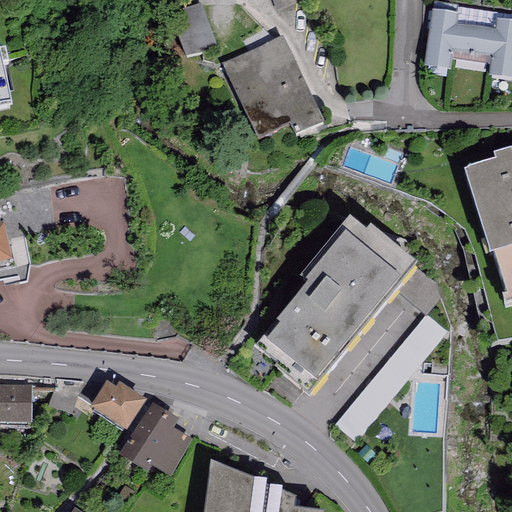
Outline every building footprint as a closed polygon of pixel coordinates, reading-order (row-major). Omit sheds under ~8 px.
[(216,47),(200,3),(169,15),(185,59),(216,47)] [(511,15),(501,15),(500,23),(497,22),(495,33),(457,28),(459,16),(456,16),(457,7),(434,4),(433,12),(430,12),(422,69),(450,73),(452,55),(491,60),(488,78),(511,81),(511,15)] [(281,38),(221,66),(256,142),(292,126),(297,137),(322,126),(281,38)] [(0,62),(0,114),(9,113),(0,62)] [(496,167),(464,177),(490,260),(494,259),(507,301),(503,302),(505,310),(511,308),(511,158),(511,155),(494,161),(496,167)] [(366,237),(350,224),(300,283),(308,289),(253,354),(308,399),(417,270),(370,232),(366,237)] [(0,268),(11,267),(3,229),(0,229),(0,268)] [(356,442),(447,334),(426,317),(336,425),(356,442)] [(107,386),(90,411),(125,435),(146,405),(118,386),(115,391),(107,386)] [(0,429),(30,430),(31,388),(0,387),(0,429)] [(178,422),(151,406),(119,459),(147,476),(152,469),(170,480),(192,443),(172,431),(178,422)] [(252,484),(210,466),(204,511),(262,511),(266,491),(266,486),(252,484)] [(282,493),(266,491),(262,511),(294,511),(296,502),(282,496),(282,493)]
